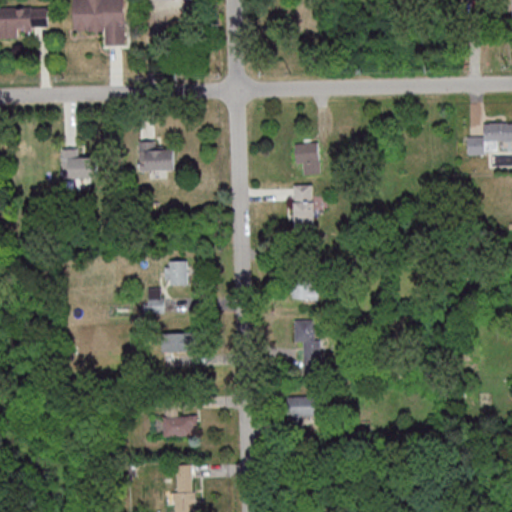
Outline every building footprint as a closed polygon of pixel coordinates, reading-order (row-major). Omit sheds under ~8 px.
[(72,0),(122,0),(123,44),(105,45),(104,31),(86,32),(86,29),(73,30),(72,0)] [(50,27),(50,6),(0,6),(0,37),(20,38),(20,27),(50,27)] [(468,135),(468,154),(498,154),(498,142),(511,141),(511,121),(485,121),(485,135),(468,135)] [(163,140),(140,140),(140,170),(175,170),(175,149),(163,149),(163,140)] [(301,173),(320,173),(320,145),(301,145),(301,173)] [(99,178),(100,156),(80,156),(80,148),(64,148),(64,178),(99,178)] [(293,185),(311,184),(312,203),(314,203),(315,233),(294,234),(293,185)] [(166,259),(166,284),(189,284),(189,259),(166,259)] [(319,281),(292,281),(292,298),(319,298),(319,281)] [(149,311),(165,311),(165,287),(149,287),(149,311)] [(293,319),(314,319),(314,339),(319,339),(320,374),(303,375),(302,341),(293,341),(293,319)] [(164,351),(190,351),(190,332),(164,332),(164,351)] [(288,396),(288,423),(322,423),(322,396),(288,396)] [(182,403),(166,403),(166,435),(196,435),(196,415),(182,415),(182,403)] [(176,464),(191,464),(192,492),(195,492),(195,511),(175,511),(175,494),(178,493),(176,464)]
